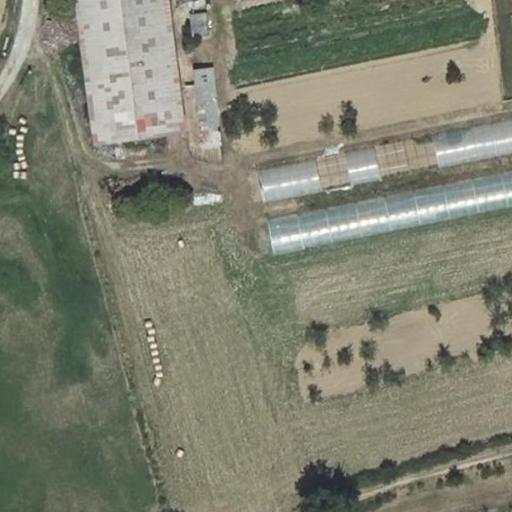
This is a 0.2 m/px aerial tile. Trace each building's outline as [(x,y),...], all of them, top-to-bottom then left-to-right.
[(92,0),(111,140),(201,128),(184,0),(92,0)] [(223,28),(221,6),(212,7),(216,29),(223,28)] [(216,29),(212,7),(205,8),(207,30),(216,29)] [(220,142),(239,141),(229,64),(209,67),(220,142)] [(309,191),(307,163),(260,167),(263,195),(309,191)]
